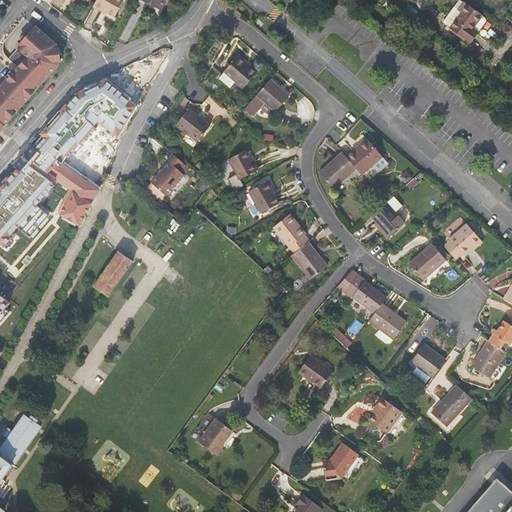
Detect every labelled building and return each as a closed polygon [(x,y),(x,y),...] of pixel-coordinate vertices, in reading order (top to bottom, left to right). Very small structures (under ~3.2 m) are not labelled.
[(123,0),(96,0),(93,7),(106,14),(107,12),(115,16),(123,0)] [(141,0),(161,10),(165,0),(141,0)] [(459,0),(443,22),(451,28),(462,12),(459,10),(464,3),(459,0)] [(451,28),(450,28),(470,42),(477,33),(472,29),(482,16),(464,3),(459,10),(462,12),(451,28)] [(412,18),(417,13),(408,6),(404,12),(412,18)] [(418,15),(415,20),(421,25),(422,26),(426,21),(418,15)] [(406,25),(416,32),(421,25),(415,20),(412,18),(406,25)] [(0,129),(22,105),(47,75),(57,64),(58,48),(30,25),(14,46),(24,53),(0,83),(0,129)] [(239,55),(238,57),(250,67),(251,65),(239,55)] [(250,67),(238,57),(219,78),(230,88),(235,82),(243,88),(256,73),(250,67)] [(210,69),(218,76),(221,73),(212,66),(210,69)] [(43,136),(0,184),(0,241),(6,248),(20,232),(29,240),(50,216),(40,205),(57,183),(67,188),(56,213),(80,227),(99,188),(62,160),(95,122),(117,139),(140,104),(105,78),(77,91),(40,133),(43,136)] [(271,80),(256,96),(265,103),(275,112),(289,96),(284,91),(279,87),(271,80)] [(259,109),(265,103),(256,96),(251,102),(259,109)] [(188,109),(176,126),(197,142),(210,125),(188,109)] [(355,169),(360,175),(382,157),(366,139),(345,157),(355,169)] [(245,150),(228,159),(240,180),(258,170),(251,158),(250,158),(245,150)] [(345,157),(340,151),(317,171),(333,188),(355,169),(345,157)] [(184,175),(189,168),(173,154),(167,161),(170,163),(152,183),(166,196),(167,197),(173,190),(172,189),(184,175)] [(196,186),(203,192),(208,186),(201,180),(196,186)] [(166,196),(152,183),(146,190),(160,203),(166,196)] [(273,184),(270,186),(277,200),(281,198),(273,184)] [(277,200),(270,186),(253,194),(265,218),(282,209),(277,200)] [(403,224),(384,202),(369,215),(375,221),(388,236),(403,224)] [(279,230),(298,256),(315,243),(311,238),(313,236),(298,215),(279,230)] [(385,239),(388,236),(375,221),(371,224),(385,239)] [(441,246),(452,258),(457,254),(459,256),(476,240),(462,223),(444,239),(446,241),(441,246)] [(315,243),(298,256),(316,280),(333,267),(315,243)] [(432,243),(429,246),(440,258),(443,256),(432,243)] [(428,244),(406,263),(420,280),(442,260),(440,258),(429,246),(428,244)] [(96,286),(110,296),(126,273),(134,260),(120,251),(96,286)] [(429,282),(450,267),(446,262),(425,277),(429,282)] [(386,302),(390,297),(362,276),(353,269),(340,286),(349,293),(377,314),(386,302)] [(24,306),(36,277),(22,272),(11,301),(24,306)] [(511,283),(502,300),(511,305),(511,283)] [(0,291),(0,315),(12,302),(0,291)] [(377,314),(374,319),(385,328),(382,332),(383,335),(393,343),(396,342),(399,338),(412,322),(386,302),(377,314)] [(494,334),(490,342),(501,348),(506,340),(511,344),(511,342),(511,323),(504,319),(496,335),(494,334)] [(490,342),(488,341),(474,366),(493,376),(507,351),(501,348),(490,342)] [(413,365),(434,380),(446,363),(426,348),(413,365)] [(317,356),(306,372),(327,388),(338,372),(317,356)] [(475,399),(459,385),(435,415),(451,428),(475,399)] [(383,411),(374,423),(392,436),(408,413),(389,399),(381,410),(383,411)] [(0,511),(0,491),(15,471),(41,434),(39,432),(44,425),(35,417),(29,425),(24,421),(13,438),(11,436),(7,442),(9,444),(0,455),(0,511)] [(219,422),(202,446),(220,459),(227,449),(225,447),(234,434),(219,422)] [(327,465),(331,484),(347,482),(363,458),(348,446),(335,464),(327,465)] [(511,511),(511,481),(503,474),(470,511),(511,511)] [(306,510),(304,511),(327,511),(308,498),(302,507),(306,510)]
